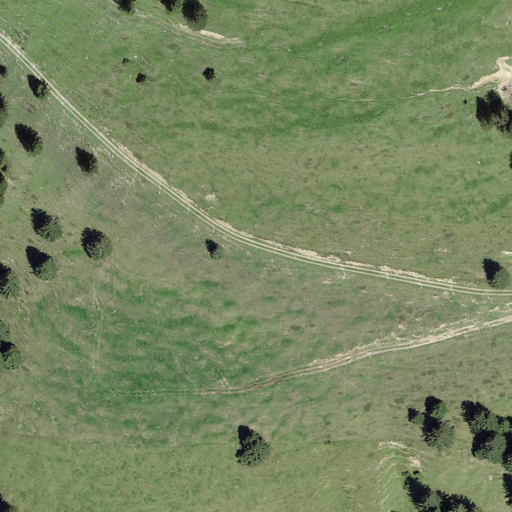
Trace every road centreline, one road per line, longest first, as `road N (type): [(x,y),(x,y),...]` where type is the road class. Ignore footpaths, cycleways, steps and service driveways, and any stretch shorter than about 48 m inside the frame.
road 1 (track): [(0,36),(108,145),(228,234),(340,267),(511,292)]
road 2 (track): [(511,319),(221,389)]
